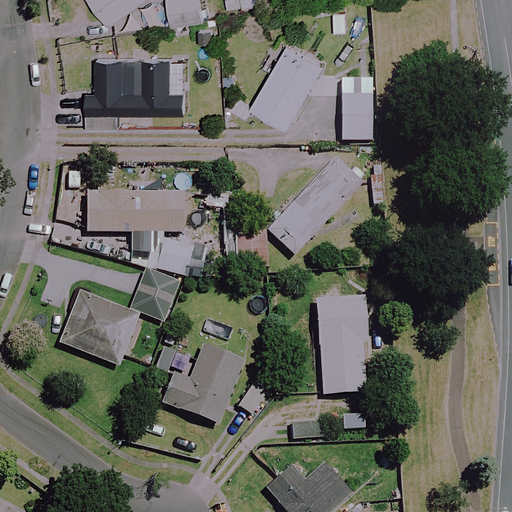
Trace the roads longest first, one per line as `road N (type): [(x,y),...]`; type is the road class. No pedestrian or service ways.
road 1 (residential): [(0,253),(18,154),(2,0)]
road 2 (residential): [(0,408),(146,511)]
